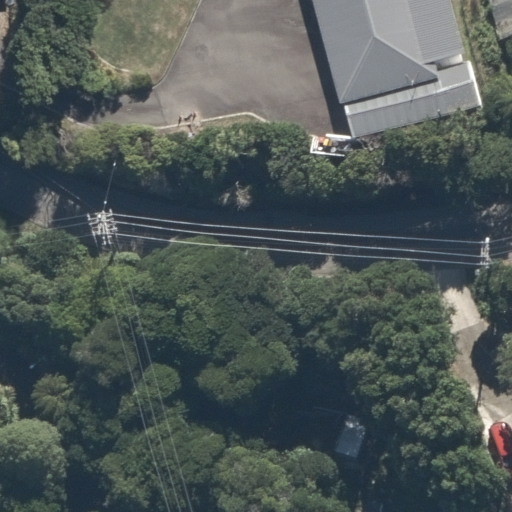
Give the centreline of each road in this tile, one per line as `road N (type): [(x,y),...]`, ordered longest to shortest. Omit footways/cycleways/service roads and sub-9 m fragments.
road 1 (residential): [(0,162),(36,181),(138,206),(426,230),(511,226)]
road 2 (residential): [(0,371),(82,447),(122,511)]
